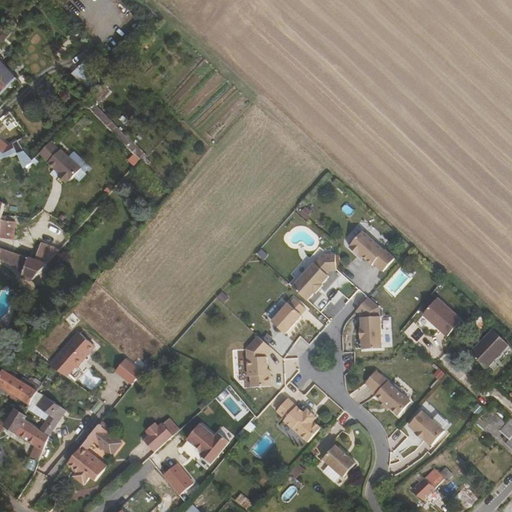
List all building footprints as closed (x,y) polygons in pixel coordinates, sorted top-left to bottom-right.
[(0,26),(0,42),(10,31),(2,24),(0,26)] [(19,91),(0,68),(0,106),(0,108),(19,91)] [(68,184),(83,170),(64,148),(48,162),(68,184)] [(29,164),(19,155),(6,161),(4,161),(9,169),(18,165),(21,172),(28,165),(29,164)] [(37,165),(32,160),(29,164),(28,165),(33,169),(37,165)] [(0,242),(10,244),(14,218),(1,216),(0,222),(0,242)] [(383,251),(362,231),(348,246),(349,247),(348,248),(356,256),(358,254),(362,258),(370,266),(373,263),(382,271),(394,258),(384,249),(383,251)] [(46,265),(59,250),(39,244),(32,261),(46,265)] [(1,250),(0,260),(16,263),(18,252),(1,250)] [(321,284),(329,276),(325,273),(329,269),(336,268),(334,251),(325,252),(315,263),(314,263),(292,287),(307,300),(314,292),(315,293),(322,285),(321,284)] [(32,281),(46,265),(32,261),(25,259),(18,275),(32,281)] [(381,348),(380,316),(379,316),(379,308),(367,297),(355,311),(361,316),(362,316),(362,328),(361,328),(362,338),(361,338),(361,349),(381,348)] [(300,304),(293,298),(289,302),(296,309),(300,304)] [(459,321),(435,299),(421,315),(445,336),(459,321)] [(283,334),(299,316),(298,315),(300,312),(296,309),(289,302),(287,304),(286,303),(269,321),(283,334)] [(420,333),(408,322),(399,332),(412,343),(420,333)] [(485,366),(506,343),(490,328),(469,351),(485,366)] [(78,367),(96,347),(79,333),(62,353),(78,367)] [(269,385),(268,373),(265,374),(264,356),(262,356),(262,354),(269,347),(256,335),(244,348),(246,375),(248,375),(249,386),(269,385)] [(30,403),(37,392),(3,369),(0,374),(0,386),(29,405),(30,403)] [(177,383),(177,380),(177,377),(176,375),(174,373),(169,370),(167,370),(164,370),(162,371),(160,373),(158,375),(157,377),(156,380),(156,383),(157,385),(159,387),(161,389),(163,390),(165,391),(168,391),(173,389),(175,387),(177,383)] [(410,402),(376,370),(365,382),(377,393),(375,394),(383,402),(389,407),(398,415),(410,402)] [(66,412),(37,392),(30,403),(51,416),(41,430),(49,435),(51,437),(66,412)] [(320,427),(313,420),(316,417),(306,408),(303,412),(287,398),(276,410),(285,418),(283,420),(307,442),(320,427)] [(389,407),(383,402),(380,404),(387,410),(389,407)] [(31,422),(25,418),(26,417),(17,411),(6,427),(35,447),(28,457),(36,464),(49,435),(41,430),(31,422)] [(31,422),(35,417),(29,412),(26,417),(25,418),(31,422)] [(431,447),(445,432),(422,412),(408,426),(416,432),(415,433),(423,441),(424,440),(431,447)] [(511,429),(506,425),(497,417),(492,422),(506,433),(509,436),(504,441),(511,447),(511,429)] [(155,453),(173,436),(161,423),(159,425),(155,421),(146,430),(149,434),(142,440),(155,453)] [(203,421),(187,441),(215,463),(231,444),(203,421)] [(101,423),(65,466),(70,470),(74,473),(72,475),(69,479),(81,488),(87,481),(91,484),(101,472),(91,463),(93,460),(84,453),(90,444),(108,459),(120,445),(106,433),(109,429),(101,423)] [(504,441),(509,436),(506,433),(501,438),(504,441)] [(355,463),(335,445),(322,459),(342,478),(355,463)] [(104,469),(93,460),(91,463),(101,472),(104,469)] [(179,462),(164,475),(181,496),(197,484),(179,462)] [(423,501),(444,479),(446,481),(452,475),(444,467),(438,473),(432,467),(411,489),(423,501)] [(465,511),(471,511),(481,504),(465,488),(453,500),(465,511)]
